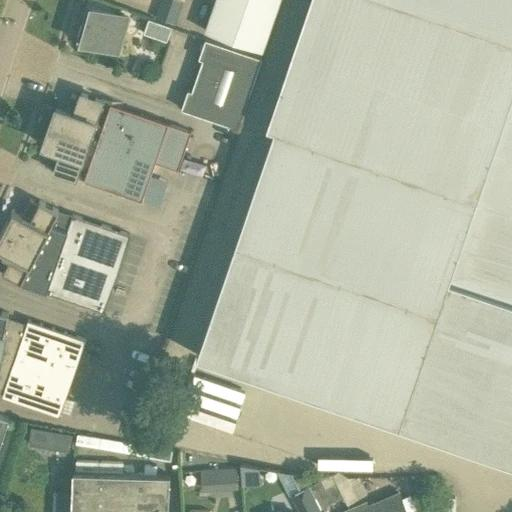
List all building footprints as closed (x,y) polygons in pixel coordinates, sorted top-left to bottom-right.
[(162,0),(156,19),(175,25),(182,2),(174,0),(162,0)] [(275,128),(197,355),(511,461),(511,0),(309,0),(267,125),(275,128)] [(262,50),(279,0),(215,0),(205,31),(262,50)] [(119,53),(129,18),(87,6),(77,41),(119,53)] [(167,42),(172,27),(148,19),(143,34),(167,42)] [(238,128),(262,58),(205,39),(199,58),(202,59),(192,91),(188,89),(181,109),(238,128)] [(49,125),(155,162),(155,161),(177,169),(191,131),(168,123),(110,103),(81,93),(80,96),(71,93),(65,109),(56,106),(49,125)] [(142,200),(155,162),(49,125),(43,144),(52,148),(46,164),(55,167),(55,170),(74,177),(79,164),(88,167),(84,180),(142,200)] [(130,234),(72,214),(71,217),(39,200),(38,203),(30,198),(21,214),(12,209),(0,233),(0,248),(3,250),(0,254),(0,268),(3,270),(2,272),(21,282),(58,296),(104,311),(130,234)] [(0,356),(72,378),(86,339),(28,319),(26,324),(7,318),(8,313),(0,311),(0,356)] [(59,416),(72,378),(0,356),(0,390),(3,391),(1,396),(59,416)] [(0,444),(9,418),(0,414),(0,444)] [(51,431),(31,427),(28,444),(48,448),(51,431)] [(149,456),(149,471),(169,471),(169,456),(149,456)] [(259,466),(240,462),(241,486),(260,485),(259,466)] [(238,489),(237,468),(217,469),(219,490),(238,489)] [(167,511),(169,475),(73,471),(72,490),(54,490),(53,511),(167,511)] [(324,487),(320,479),(309,485),(320,508),(342,497),(335,482),(324,487)] [(297,511),(321,511),(319,508),(308,485),(289,495),(297,511)] [(407,511),(399,493),(367,506),(366,503),(343,511),(407,511)]
